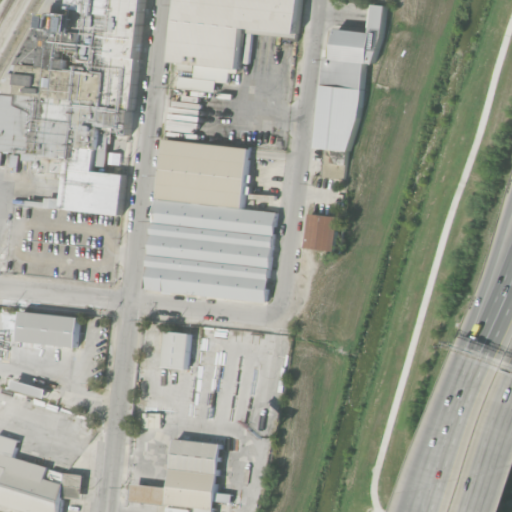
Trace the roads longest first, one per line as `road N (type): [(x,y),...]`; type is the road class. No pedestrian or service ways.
road 1 (tertiary): [(164,0),(105,511)]
road 2 (residential): [(319,0),(287,288),(277,314)]
road 3 (residential): [(277,314),(0,291)]
road 4 (motorway): [(511,201),(463,357)]
road 5 (motorway): [(463,357),(411,511)]
road 6 (motorway): [(461,511),(511,383)]
